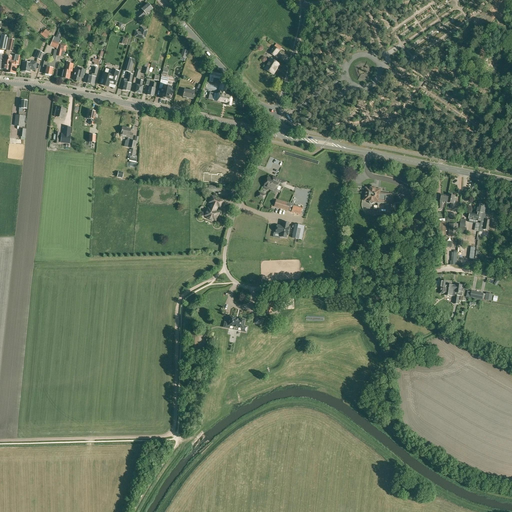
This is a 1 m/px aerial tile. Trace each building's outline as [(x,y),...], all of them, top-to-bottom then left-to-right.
[(146,15),(152,9),(147,3),(141,9),(143,11),(137,16),(140,20),(146,15)] [(136,32),(134,37),(144,39),(147,30),(142,28),(141,33),(136,32)] [(59,44),(58,52),(57,56),(60,56),(61,51),(65,52),(66,45),(62,44),(62,45),(59,44)] [(274,46),(269,53),(275,57),(280,51),(274,46)] [(43,53),(37,51),(34,57),(41,60),(43,53)] [(104,52),(101,51),(100,57),(99,57),(98,60),(93,59),(92,62),(94,62),(94,65),(93,68),(91,76),(88,76),(87,83),(94,85),(95,77),(96,78),(98,68),(98,65),(99,64),(100,64),(101,61),(102,58),(103,58),(104,52)] [(313,51),(308,53),(312,64),(317,62),(313,51)] [(15,74),(16,64),(18,65),(19,56),(15,55),(14,61),(10,61),(11,56),(5,55),(3,65),(6,65),(5,72),(15,74)] [(128,58),(126,60),(124,71),(130,73),(133,62),(129,61),(130,58),(128,58)] [(274,75),(280,64),(271,59),(264,69),(274,75)] [(54,69),(56,61),(52,60),(52,63),(44,61),(43,67),(46,68),(44,74),(51,75),(53,68),(54,69)] [(35,70),(36,62),(30,61),(30,63),(23,62),(21,71),(30,72),(30,69),(35,70)] [(66,63),(65,70),(63,70),(62,78),(69,79),(70,71),(72,72),(73,64),(66,63)] [(84,76),(85,70),(79,68),(79,71),(75,70),(73,80),(79,81),(81,75),(84,76)] [(101,79),(99,85),(106,86),(107,83),(109,83),(109,82),(115,83),(119,72),(118,72),(119,71),(115,70),(115,71),(111,70),(110,75),(103,73),(101,79)] [(220,74),(211,72),(209,81),(212,82),(212,84),(218,85),(220,74)] [(131,84),(132,78),(127,77),(127,80),(124,80),(123,82),(122,90),(129,92),(131,84)] [(161,93),(160,98),(164,99),(164,98),(169,99),(170,95),(171,96),(172,91),(171,91),(172,87),(166,86),(168,78),(161,77),(159,88),(162,89),(161,93)] [(142,94),(143,86),(142,86),(143,81),(139,80),(138,85),(136,85),(134,92),(142,94)] [(155,88),(156,83),(152,82),(151,88),(148,87),(146,95),(154,96),(155,89),(155,88)] [(226,92),(225,92),(226,85),(220,83),(219,90),(220,91),(219,94),(217,94),(216,101),(227,103),(226,105),(230,106),(232,97),(231,96),(232,94),(226,92)] [(193,99),(194,92),(184,90),(183,97),(193,99)] [(26,109),(27,101),(21,101),(21,105),(19,105),(19,112),(22,112),(23,108),(26,109)] [(64,118),(65,109),(57,107),(55,117),(64,118)] [(93,125),(95,113),(94,113),(95,112),(89,110),(87,118),(91,119),(90,124),(93,125)] [(130,140),(131,141),(132,138),(133,134),(130,133),(130,129),(122,128),(120,136),(128,137),(127,139),(128,140),(130,141),(130,140)] [(63,133),(63,134),(62,134),(61,142),(69,143),(70,135),(70,134),(63,133)] [(135,141),(130,140),(129,147),(134,148),(135,142),(137,143),(138,137),(136,136),(135,141)] [(221,148),(220,154),(223,154),(223,158),(222,158),(221,162),(228,164),(229,160),(230,160),(232,155),(230,154),(231,150),(221,148)] [(204,173),(204,181),(220,182),(221,174),(217,174),(216,175),(209,174),(209,173),(204,173)] [(268,177),(264,186),(275,191),(278,185),(283,187),(285,182),(276,178),(273,177),(272,179),(268,177)] [(371,187),(371,188),(371,189),(366,188),(364,201),(369,201),(369,203),(370,204),(371,204),(372,204),(373,203),(374,202),(374,201),(378,201),(378,202),(379,201),(391,202),(390,209),(391,209),(393,195),(379,193),(380,190),(375,189),(375,188),(375,187),(374,186),(373,186),(372,186),(371,187)] [(448,196),(440,194),(439,202),(439,209),(442,209),(443,203),(447,204),(447,202),(448,196)] [(448,196),(447,202),(451,203),(450,208),(454,209),(455,200),(454,200),(455,196),(448,195),(448,196)] [(217,208),(217,206),(220,207),(223,201),(212,196),(209,202),(211,203),(209,208),(208,208),(205,216),(207,217),(207,218),(212,221),(213,219),(215,220),(219,213),(215,211),(216,207),(217,208)] [(289,205),(289,204),(276,200),(276,201),(274,207),(287,210),(289,205)] [(481,222),(481,220),(482,217),(482,213),(483,213),(485,205),(478,204),(476,214),(470,213),(469,219),(468,222),(475,223),(476,220),(481,221),(481,222)] [(302,208),(293,206),(291,212),(300,214),(302,208)] [(481,222),(481,221),(480,224),(477,224),(477,228),(479,228),(479,232),(482,232),(482,228),(483,229),(489,230),(491,221),(485,220),(481,220),(481,222)] [(283,226),(277,225),(275,233),(280,234),(280,236),(286,238),(286,235),(287,235),(289,227),(288,227),(289,223),(283,222),(283,226)] [(458,224),(450,224),(449,236),(457,237),(458,224)] [(292,238),(295,238),(301,240),(304,226),(300,225),(299,230),(297,229),(294,229),(292,238)] [(442,281),(441,287),(455,290),(454,295),(459,296),(462,297),(462,293),(461,293),(462,285),(457,285),(456,286),(454,285),(446,284),(447,281),(442,281)] [(455,290),(441,287),(440,294),(444,294),(444,295),(455,297),(454,304),(458,304),(459,296),(454,295),(455,290)] [(483,294),(472,292),(470,297),(482,300),(483,294)] [(273,301),(266,299),(263,311),(270,312),(273,301)] [(441,319),(445,314),(435,308),(431,314),(441,319)] [(225,322),(223,327),(246,332),(247,327),(243,326),(244,320),(239,318),(239,320),(235,319),(235,318),(230,316),(228,323),(225,322)] [(198,350),(199,332),(189,331),(188,350),(198,350)]
